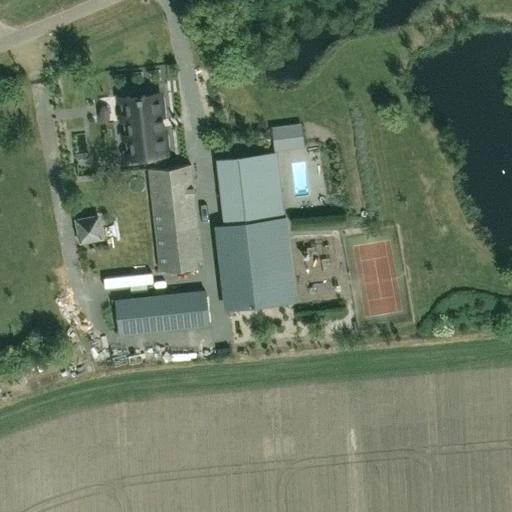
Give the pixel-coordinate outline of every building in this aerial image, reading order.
[(159,94),(125,97),(128,117),(122,118),(127,157),(167,152),(159,94)] [(274,151),(294,149),(291,125),(271,127),(272,135),(274,151)] [(234,300),(240,299),(274,295),(294,293),(285,209),(265,211),(259,155),(219,160),(234,300)] [(191,164),(149,169),(161,270),(203,265),(191,164)] [(120,333),(209,324),(206,290),(116,300),(120,333)]
